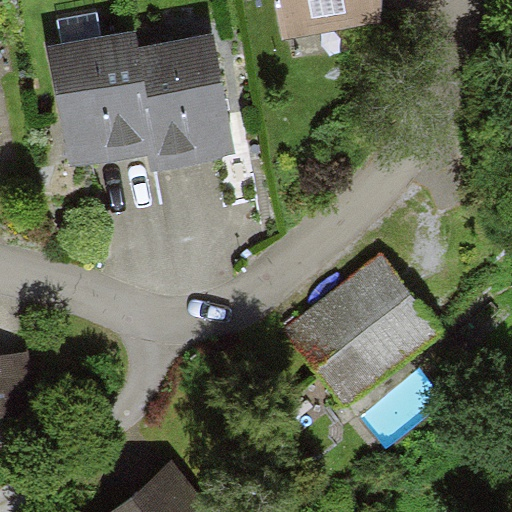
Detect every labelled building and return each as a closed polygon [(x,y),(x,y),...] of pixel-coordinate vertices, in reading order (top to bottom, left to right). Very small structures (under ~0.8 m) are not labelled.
[(287,0),(293,34),(399,16),(396,0),(287,0)] [(148,29),(61,44),(82,163),(169,147),(151,45),(148,29)] [(151,45),(169,147),(172,164),(247,151),(225,32),(151,45)] [(297,322),(359,400),(452,327),(390,249),(297,322)] [(0,354),(0,418),(39,416),(35,352),(0,354)] [(234,511),(185,457),(123,511),(234,511)]
